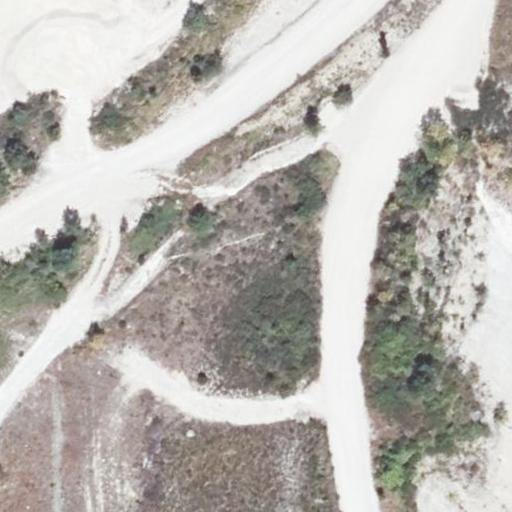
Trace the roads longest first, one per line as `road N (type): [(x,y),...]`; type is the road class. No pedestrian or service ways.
road 1 (track): [(362,511),(352,461),(346,252),(389,117),(451,39),(467,0)]
road 2 (track): [(360,0),(173,148),(0,240)]
road 3 (track): [(124,177),(105,257),(72,319),(0,406)]
